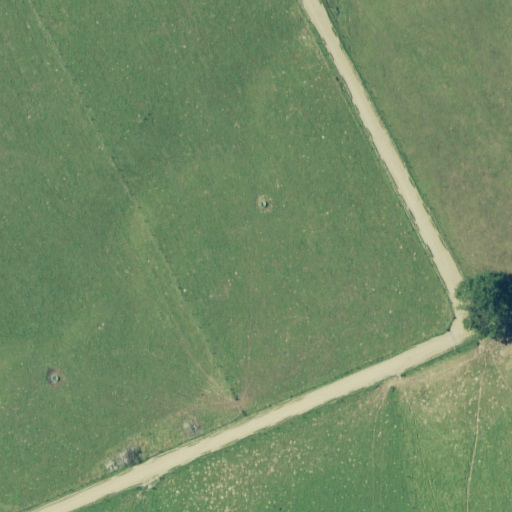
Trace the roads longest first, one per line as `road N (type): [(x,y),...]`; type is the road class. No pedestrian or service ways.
road 1 (track): [(477,324),(43,511)]
road 2 (track): [(477,324),(311,0)]
